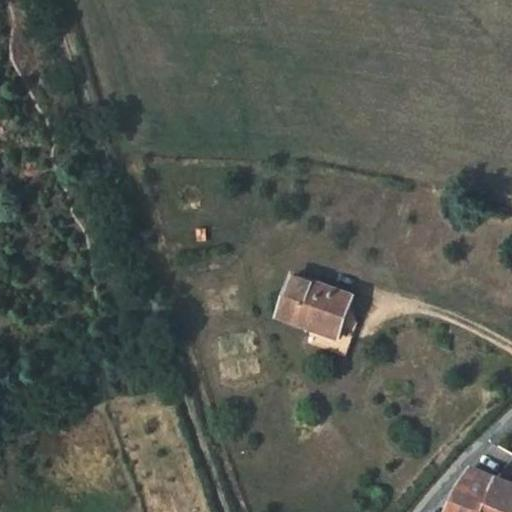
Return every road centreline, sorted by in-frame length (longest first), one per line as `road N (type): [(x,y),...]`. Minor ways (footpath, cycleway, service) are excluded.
road 1 (track): [(226,511),(178,378),(125,156),(70,0)]
road 2 (residential): [(422,511),(511,418)]
